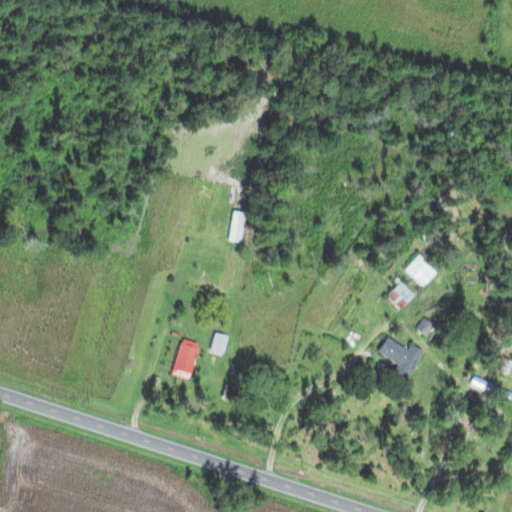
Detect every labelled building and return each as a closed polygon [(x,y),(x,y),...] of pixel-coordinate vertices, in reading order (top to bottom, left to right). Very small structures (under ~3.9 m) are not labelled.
[(352,232),(368,243),(377,230),(360,219),(352,232)] [(227,292),(229,284),(189,275),(187,283),(227,292)] [(403,309),(416,295),(403,282),(389,295),(403,309)] [(208,348),(222,352),(226,335),(212,331),(208,348)] [(407,380),(423,355),(391,334),(381,350),(403,365),(398,374),(407,380)] [(198,343),(189,374),(171,368),(180,338),(198,343)]
